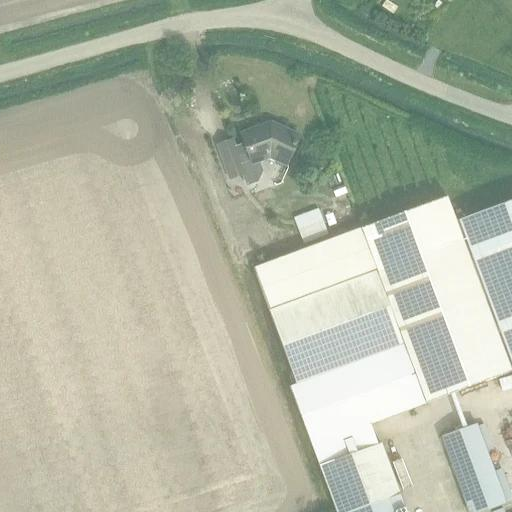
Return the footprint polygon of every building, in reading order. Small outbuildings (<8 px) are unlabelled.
[(261,171),(257,161),(269,156),(286,164),(299,136),(277,126),(275,130),(265,125),(240,134),(243,143),(233,147),(231,140),(217,145),(230,178),(242,174),(246,185),(256,181),(261,171)] [(462,239),(456,222),(447,197),(253,268),(296,385),(290,387),(335,511),(404,511),(380,443),(374,445),(366,425),(511,372),(462,239)] [(511,201),(458,222),(456,222),(462,239),(511,372),(511,201)] [(292,217),(303,244),(327,235),(316,208),(292,217)] [(484,424),(476,427),(475,424),(453,432),(450,424),(437,428),(468,511),(482,511),(511,501),(511,499),(504,479),(500,469),(493,471),(487,454),(493,452),(484,424)]
